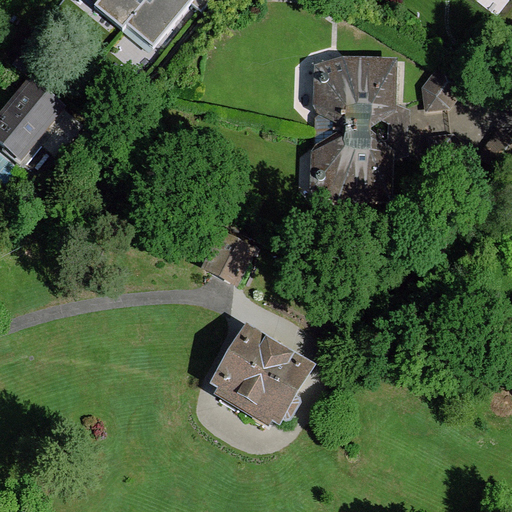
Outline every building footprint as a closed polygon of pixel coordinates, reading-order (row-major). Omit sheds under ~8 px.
[(126,30),(150,0),(104,0),(95,11),(123,34),(126,30)] [(150,0),(126,30),(154,53),(192,6),(197,0),(150,0)] [(197,0),(192,6),(202,15),(214,0),(197,0)] [(469,84),(444,67),(425,91),(428,112),(450,110),(469,84)] [(316,134),(371,135),(372,124),(381,124),(381,110),(392,110),(393,72),(346,70),(346,77),(330,83),(328,80),(323,80),(320,84),(320,87),(323,89),(323,113),(316,120),(316,134)] [(62,110),(33,86),(0,126),(0,144),(27,167),(51,137),(45,131),(62,110)] [(411,117),(392,110),(381,110),(381,124),(389,128),(389,144),(381,146),(380,160),(391,161),(411,155),(411,117)] [(371,135),(316,134),(315,146),(321,154),(320,178),(317,181),(319,186),(323,186),(326,185),(342,192),(342,198),(389,200),(391,161),(380,160),(381,146),(371,146),(371,135)] [(511,171),(511,142),(501,135),(483,159),(508,177),(511,171)] [(461,183),(478,159),(454,140),(432,142),(435,163),(461,183)] [(250,255),(224,242),(210,271),(236,284),(250,255)] [(251,341),(224,387),(278,419),(280,417),(291,398),(305,374),(251,341)] [(299,402),(291,398),(280,417),(287,421),(291,420),(299,406),(299,402)]
